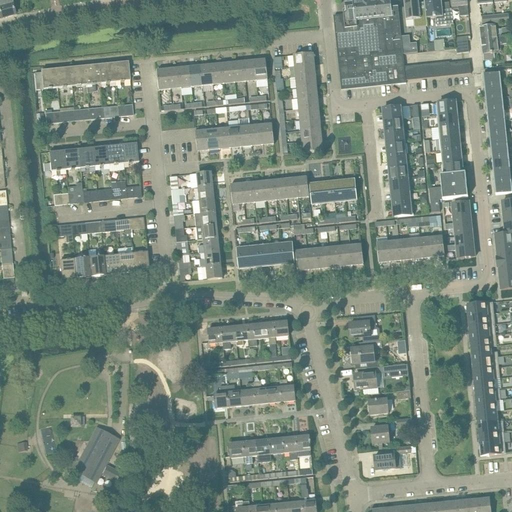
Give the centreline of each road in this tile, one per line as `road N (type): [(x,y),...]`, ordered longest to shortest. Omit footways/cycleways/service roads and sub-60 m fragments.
road 1 (residential): [(365,103),(471,98),(486,281)]
road 2 (residential): [(429,487),(410,292)]
road 3 (residential): [(351,495),(307,311)]
road 4 (residential): [(169,297),(0,324)]
road 5 (residential): [(307,311),(282,302),(169,297)]
road 6 (residential): [(365,103),(345,106),(334,96),(326,0)]
